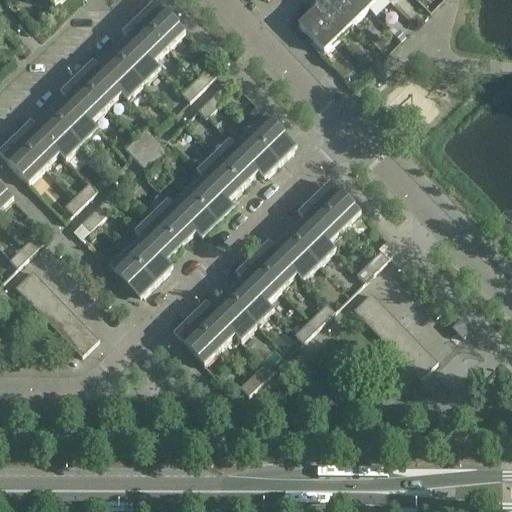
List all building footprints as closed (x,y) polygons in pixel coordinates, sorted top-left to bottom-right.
[(48,0),(50,1),(47,3),(56,11),(67,0),(48,0)] [(355,26),(329,0),(318,0),(315,14),(340,41),(355,26)] [(369,12),(357,0),(329,0),(355,26),(369,12)] [(382,0),(357,0),(369,12),(382,0)] [(186,38),(164,15),(156,6),(139,22),(170,54),(186,38)] [(340,41),(315,14),(314,14),(299,30),(324,56),(340,41)] [(170,54),(139,22),(125,36),(133,44),(155,68),(170,54)] [(155,68),(133,44),(125,36),(123,38),(129,44),(114,58),(145,90),(161,74),(155,68)] [(145,90),(114,58),(100,73),(94,66),(92,68),(100,76),(122,100),(128,106),(145,90)] [(122,100),(100,76),(92,68),(77,82),(108,114),(122,100)] [(214,83),(206,75),(198,82),(206,91),(214,83)] [(108,114),(77,82),(63,96),(71,105),(93,128),(108,114)] [(206,91),(198,82),(190,90),(198,99),(206,91)] [(198,99),(190,90),(182,98),(190,106),(198,99)] [(231,100),(223,92),(215,99),(223,108),(231,100)] [(99,134),(93,128),(71,105),(63,96),(61,98),(67,104),(52,118),(83,150),(99,134)] [(223,108),(215,99),(206,107),(215,116),(223,108)] [(215,116),(206,107),(198,115),(207,123),(215,116)] [(83,150),(52,118),(37,133),(32,127),(30,128),(38,136),(60,160),(66,166),(83,150)] [(298,152),(290,144),(267,121),(250,137),(281,168),(298,152)] [(60,160),(38,136),(30,128),(15,142),(46,174),(60,160)] [(144,151),(155,141),(146,132),(136,143),(144,151)] [(281,168),(250,137),(236,151),(267,182),(281,168)] [(152,160),(163,149),(155,141),(144,151),(152,160)] [(46,174),(15,142),(0,156),(0,159),(29,190),(46,174)] [(133,162),(144,151),(136,143),(125,153),(133,162)] [(267,182),(236,151),(230,145),(213,161),(244,192),(259,178),(265,184),(267,182)] [(160,168),(171,158),(163,149),(152,160),(160,168)] [(142,170),(152,160),(144,151),(133,162),(142,170)] [(150,179),(160,168),(152,160),(142,170),(150,179)] [(244,192),(213,161),(197,177),(203,183),(234,214),(235,213),(230,207),(244,192)] [(234,214),(203,183),(188,197),(219,229),(234,214)] [(98,196),(90,187),(82,195),(90,204),(98,196)] [(361,219),(339,195),(331,187),(314,203),(345,234),(361,219)] [(0,218),(14,204),(0,189),(0,218)] [(90,204),(82,195),(74,203),(82,211),(90,204)] [(219,229),(188,197),(174,211),(205,243),(219,229)] [(82,211),(74,203),(66,211),(74,219),(82,211)] [(345,234),(314,203),(300,217),(308,225),(331,249),(345,234)] [(114,213),(106,204),(98,212),(106,221),(114,213)] [(205,243),(174,211),(168,205),(151,221),(182,253),(197,238),(203,244),(205,243)] [(106,221),(98,212),(90,220),(98,228),(106,221)] [(331,249),(308,225),(300,217),(298,219),(304,225),(289,239),(320,271),(337,255),(331,249)] [(98,228),(90,220),(82,228),(90,236),(98,228)] [(182,253),(151,221),(135,237),(141,243),(172,274),(173,273),(168,267),(182,253)] [(320,271),(289,239),(275,253),(269,247),(267,249),(275,257),(298,280),(304,287),(320,271)] [(42,249),(34,241),(26,249),(34,257),(42,249)] [(172,274),(141,243),(126,257),(157,289),(172,274)] [(34,257),(26,249),(18,257),(26,265),(34,257)] [(298,280),(275,257),(267,249),(252,263),(283,295),(298,280)] [(389,264),(381,255),(373,263),(381,272),(389,264)] [(26,265),(18,257),(10,265),(18,273),(26,265)] [(157,289),(126,257),(110,273),(141,305),(157,289)] [(283,295),(252,263),(238,277),(246,285),(269,309),(283,295)] [(381,272),(373,263),(365,271),(373,279),(381,272)] [(373,279),(365,271),(357,279),(365,287),(373,279)] [(100,344),(33,275),(16,292),(83,361),(100,344)] [(269,309),(246,285),(238,277),(236,279),(242,285),(227,299),(258,331),(274,315),(269,309)] [(438,367),(371,298),(354,315),(421,383),(438,367)] [(258,331),(227,299),(213,313),(207,307),(205,309),(213,317),(236,341),(242,347),(258,331)] [(335,316),(327,308),(319,316),(327,324),(335,316)] [(236,341),(213,317),(205,309),(190,323),(221,355),(236,341)] [(327,324),(319,316),(311,324),(319,332),(327,324)] [(221,355),(190,323),(174,339),(205,371),(221,355)] [(472,333),(462,323),(452,332),(463,343),(472,333)] [(319,332),(311,324),(303,331),(311,340),(319,332)] [(311,340),(303,331),(295,339),(303,347),(311,340)] [(273,377),(265,368),(257,376),(265,384),(273,377)] [(265,384),(257,376),(249,384),(257,392),(265,384)] [(257,392),(249,384),(241,392),(249,400),(257,392)]
